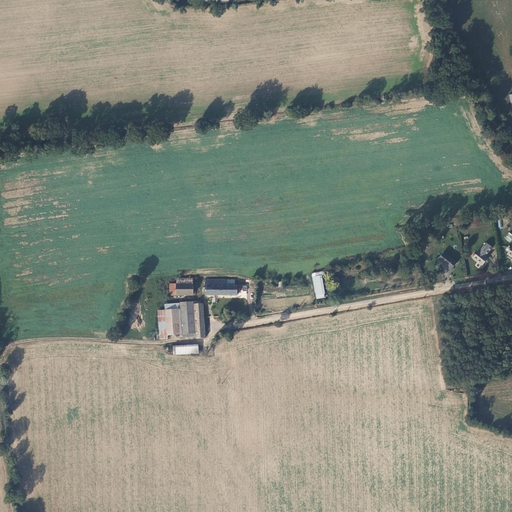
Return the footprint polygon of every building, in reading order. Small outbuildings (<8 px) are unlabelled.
[(471,258),(480,266),(486,259),(484,256),(491,248),(484,242),(471,258)] [(436,260),(449,271),(456,262),(443,252),(436,260)] [(325,298),(322,272),(312,273),(315,299),(325,298)] [(239,284),(233,284),(227,284),(227,279),(206,279),(206,287),(206,292),(206,294),(239,294),(239,284)] [(171,295),(171,294),(194,295),(194,292),(194,286),(194,284),(177,284),(177,280),(172,280),(171,280),(171,295)] [(184,336),(196,336),(195,303),(201,303),(201,301),(182,302),(183,333),(184,336)] [(182,302),(171,303),(166,303),(166,309),(159,310),(160,338),(169,338),(169,333),(183,333),(182,302)] [(205,338),(204,303),(201,303),(195,303),(196,336),(196,338),(205,338)] [(179,345),(173,346),(173,351),(173,354),(199,353),(198,350),(198,347),(180,347),(179,345)]
